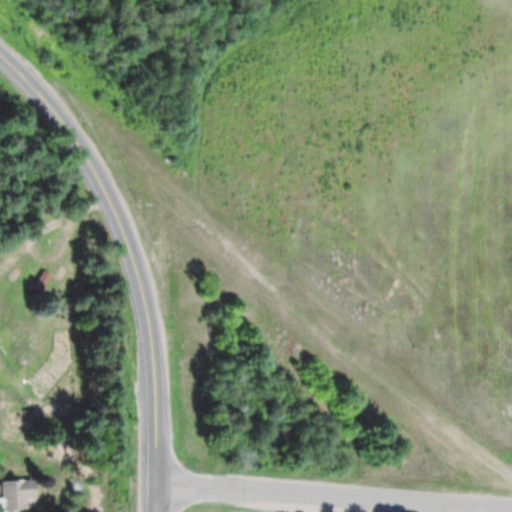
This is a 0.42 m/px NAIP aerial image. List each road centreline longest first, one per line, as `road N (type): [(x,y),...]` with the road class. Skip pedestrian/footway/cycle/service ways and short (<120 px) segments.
road 1 (tertiary): [(155,482),(142,297),(127,247),(83,148),(0,52)]
road 2 (tertiary): [(155,482),(511,511)]
